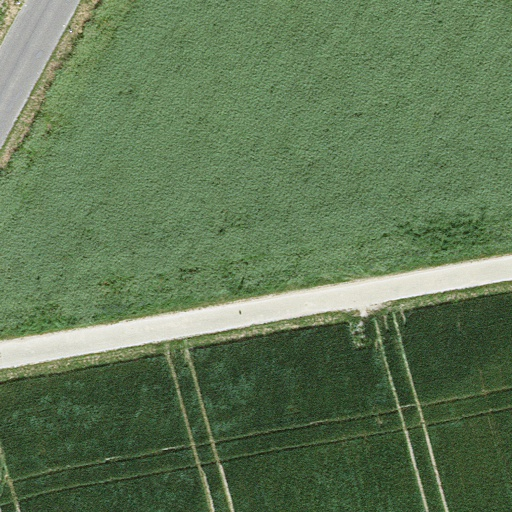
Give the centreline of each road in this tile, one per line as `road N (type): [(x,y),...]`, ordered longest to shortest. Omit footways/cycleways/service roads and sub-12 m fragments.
road 1 (track): [(0,358),(511,270)]
road 2 (tertiary): [(59,0),(0,110)]
